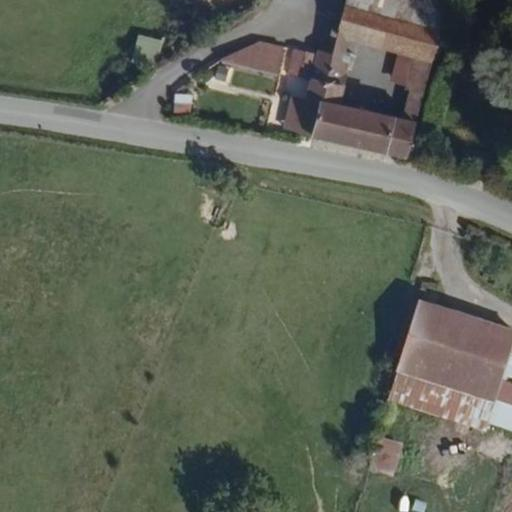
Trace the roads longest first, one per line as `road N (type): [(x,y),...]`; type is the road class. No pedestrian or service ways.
road 1 (secondary): [(453,196),(132,129)]
road 2 (unclassified): [(132,129),(137,108),(161,83),(288,11),(291,0)]
road 3 (unclassified): [(453,196),(444,232),(463,282),(511,323)]
road 4 (secondary): [(132,129),(0,109)]
